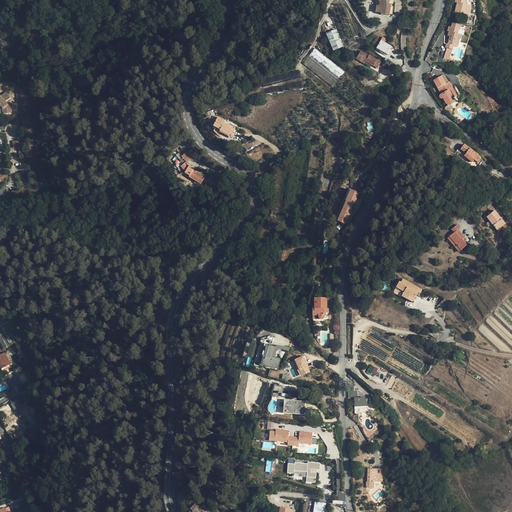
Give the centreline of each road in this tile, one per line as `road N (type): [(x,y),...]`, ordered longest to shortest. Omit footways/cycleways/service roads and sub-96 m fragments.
road 1 (tertiary): [(226,0),(233,29),(198,74),(188,112),(204,144),(245,173),(258,198),(184,301),(175,332),(175,511)]
road 2 (unclassified): [(350,511),(342,275),(415,94)]
road 3 (residential): [(511,177),(415,94)]
